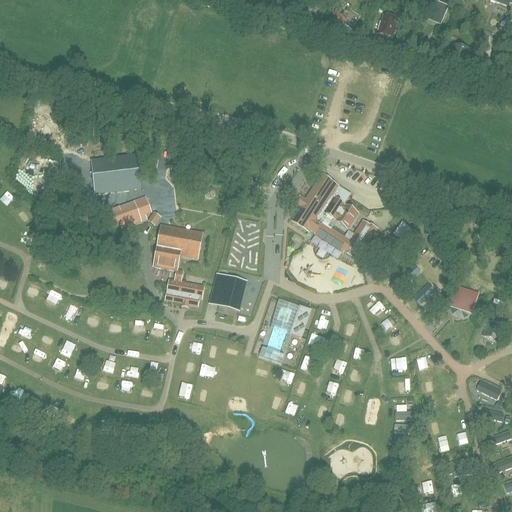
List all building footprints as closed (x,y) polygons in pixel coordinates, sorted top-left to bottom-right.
[(342,31),(348,12),(336,8),(330,27),(342,31)] [(506,26),(511,20),(511,16),(509,14),(502,21),(506,26)] [(90,161),(94,196),(140,191),(136,156),(90,161)] [(344,206),(334,199),(340,190),(323,178),(293,221),(307,230),(308,228),(314,232),(326,215),(335,221),(346,229),(356,214),(344,206)] [(106,214),(107,214),(112,230),(121,226),(122,229),(146,221),(144,216),(150,213),(145,199),(133,204),(106,214)] [(341,252),(355,261),(375,231),(361,222),(341,252)] [(401,241),(410,229),(402,223),(393,235),(401,241)] [(427,224),(425,235),(433,236),(434,236),(449,238),(450,227),(427,224)] [(174,282),(168,281),(164,302),(181,306),(181,308),(188,309),(188,307),(198,309),(199,301),(202,302),(204,288),(180,283),(182,273),(177,272),(180,257),(197,261),(202,235),(161,227),(153,268),(176,272),(174,282)] [(399,246),(388,237),(375,254),(387,262),(399,246)] [(340,271),(341,265),(335,264),(335,262),(329,261),(328,269),(340,271)] [(1,274),(0,278),(0,284),(10,287),(13,278),(1,274)] [(138,287),(138,275),(93,274),(93,286),(138,287)] [(245,283),(215,276),(208,306),(237,313),(245,283)] [(482,288),(456,281),(448,308),(474,316),(482,288)] [(511,309),(511,295),(509,283),(499,285),(499,286),(501,295),(505,311),(511,309)] [(45,290),(41,299),(53,304),(57,295),(45,290)] [(375,303),(382,313),(386,310),(380,300),(375,303)] [(313,311),(300,307),(291,336),(304,340),(313,311)] [(273,328),(276,318),(266,314),(262,325),(273,328)] [(390,314),(385,318),(392,327),(397,324),(390,314)] [(349,315),(345,325),(355,329),(359,320),(349,315)] [(310,329),(321,333),(324,324),(314,320),(310,329)] [(126,331),(136,331),(136,321),(126,321),(126,331)] [(145,333),(156,333),(156,322),(145,323),(145,333)] [(489,324),(483,337),(496,343),(502,330),(489,324)] [(398,329),(389,334),(394,343),(403,339),(398,329)] [(315,349),(316,340),(305,338),(304,347),(315,349)] [(311,362),(312,351),(301,349),(299,361),(311,362)] [(91,366),(94,356),(83,352),(80,362),(91,366)] [(397,353),(386,358),(389,364),(399,358),(397,353)] [(260,369),(263,360),(253,356),(250,365),(260,369)] [(111,362),(109,372),(119,374),(121,364),(111,362)] [(496,371),(507,374),(510,365),(498,362),(496,371)] [(141,379),(143,369),(134,367),(131,376),(141,379)] [(302,383),(305,373),(295,370),(291,380),(302,383)] [(245,387),(252,389),(254,380),(248,378),(245,387)] [(286,395),(290,383),(284,381),(280,393),(286,395)] [(283,412),(289,414),(292,404),(285,402),(283,412)] [(79,417),(84,406),(78,403),(73,414),(79,417)] [(503,421),(506,412),(483,405),(480,415),(503,421)] [(99,422),(102,413),(94,410),(90,419),(99,422)] [(340,425),(341,412),(329,410),(328,423),(340,425)] [(447,425),(452,431),(462,423),(458,417),(447,425)] [(488,435),(491,445),(501,442),(498,432),(488,435)] [(445,433),(439,437),(443,445),(450,441),(445,433)] [(472,439),(462,440),(464,449),(474,447),(472,439)] [(339,465),(338,443),(329,444),(330,465),(339,465)] [(474,461),(464,464),(466,470),(476,467),(474,461)] [(425,497),(427,503),(438,499),(437,494),(425,497)]
